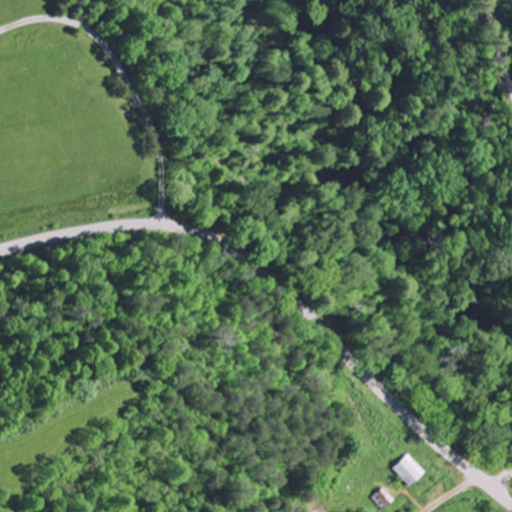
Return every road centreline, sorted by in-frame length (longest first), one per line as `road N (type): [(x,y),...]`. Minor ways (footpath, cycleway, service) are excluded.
road 1 (tertiary): [(0,250),(128,225),(223,244),(285,292),(404,413),(511,507)]
road 2 (residential): [(165,228),(158,144),(105,48),(82,26),(53,17),(0,31)]
